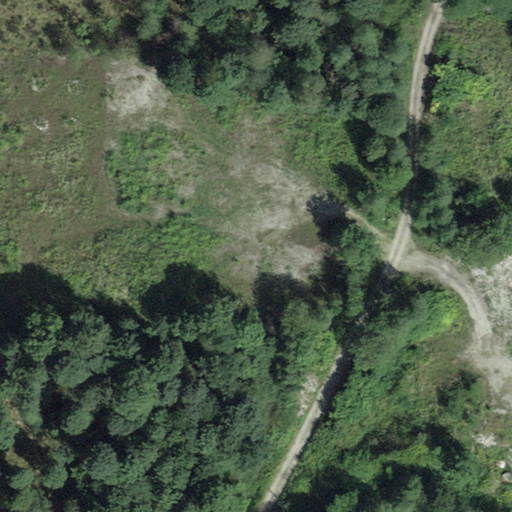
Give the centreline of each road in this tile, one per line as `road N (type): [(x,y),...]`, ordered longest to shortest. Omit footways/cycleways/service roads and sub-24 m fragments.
road 1 (track): [(267,511),(406,227),(408,72),(440,0)]
road 2 (track): [(395,245),(375,228),(301,211),(210,223),(97,216),(38,255)]
road 3 (track): [(395,245),(461,289),(486,324),(482,511)]
